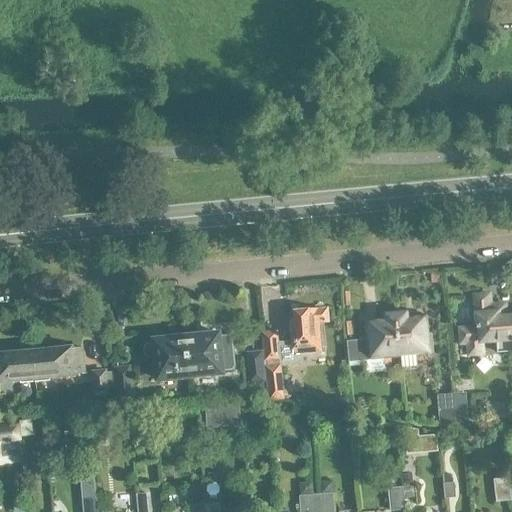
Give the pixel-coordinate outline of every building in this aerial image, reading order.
[(488,295),(474,296),(476,329),(460,330),(461,345),(468,344),(469,356),(483,355),(482,343),(497,342),(498,355),(511,353),(511,318),(504,319),(503,319),(498,319),(497,313),(489,314),(488,295)] [(295,322),(291,323),(293,343),(278,345),(277,332),(262,334),(269,402),(284,400),(280,366),(303,364),(303,358),(320,356),(319,348),(326,348),(323,323),(327,323),(326,310),(294,313),(295,322)] [(396,315),(400,357),(430,354),(427,315),(409,317),(409,314),(396,315)] [(366,321),(368,339),(346,341),(348,361),(400,357),(396,315),(382,316),(383,319),(366,321)] [(219,334),(186,338),(190,377),(223,373),(220,351),(227,350),(230,348),(230,339),(226,336),(219,337),(219,334)] [(190,377),(186,338),(153,341),(153,343),(145,344),(142,348),(143,357),(147,359),(155,358),(157,381),(190,377)] [(32,353),(35,378),(84,374),(82,358),(72,359),(71,349),(32,353)] [(261,352),(248,354),(253,394),(265,393),(261,352)] [(0,381),(35,378),(32,353),(0,355),(0,381)] [(119,398),(132,396),(129,368),(116,369),(119,398)] [(95,391),(107,390),(105,372),(94,373),(95,391)] [(450,394),(453,429),(467,428),(465,392),(450,394)] [(438,426),(453,429),(450,394),(436,395),(438,426)] [(494,502),(508,501),(506,478),(492,479),(494,502)] [(442,483),(443,498),(454,498),(453,482),(442,483)] [(399,487),(401,510),(415,509),(413,486),(399,487)] [(387,511),(401,510),(399,487),(385,488),(387,511)] [(149,511),(148,492),(137,493),(138,511),(149,511)] [(317,494),(318,511),(331,511),(330,493),(317,494)] [(297,511),(318,511),(317,494),(297,496),(297,511)] [(95,511),(95,497),(81,498),(81,511),(95,511)] [(246,498),(247,511),(258,511),(257,497),(246,498)] [(205,502),(205,511),(219,511),(219,501),(205,502)] [(192,511),(205,511),(205,502),(191,503),(192,511)]
